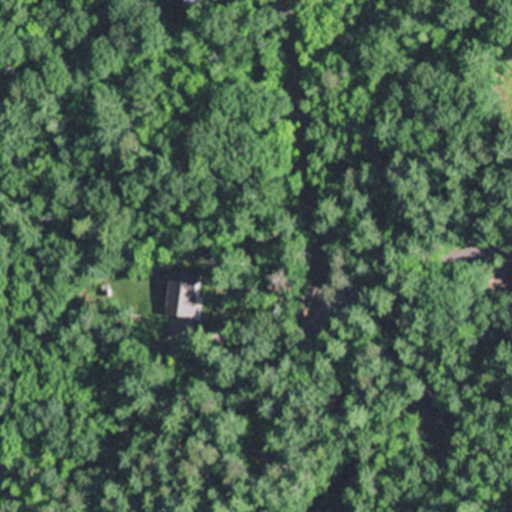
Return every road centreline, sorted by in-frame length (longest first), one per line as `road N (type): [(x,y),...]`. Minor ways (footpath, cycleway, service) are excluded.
road 1 (residential): [(276,511),(273,401),(300,337),(379,290),(511,235)]
road 2 (residential): [(340,310),(302,0)]
